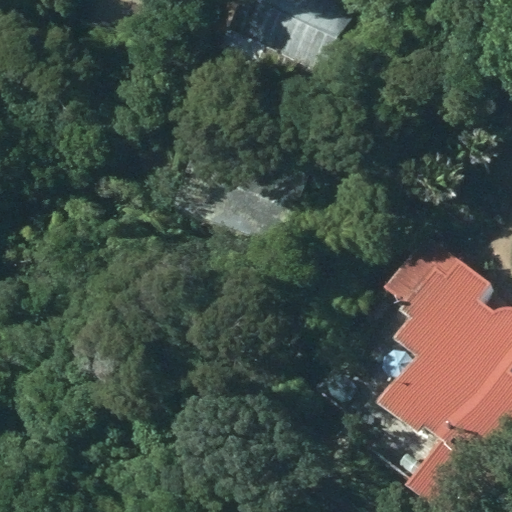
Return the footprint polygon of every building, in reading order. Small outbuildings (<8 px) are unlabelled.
[(93,0),(90,24),(170,38),(176,0),(93,0)] [(255,0),(233,47),(330,93),(376,0),(255,0)] [(213,129),(185,202),(293,246),(322,171),(213,129)] [(458,511),(489,511),(511,482),(511,305),(505,308),(490,296),(501,282),(437,234),(392,296),(424,318),(410,337),(431,354),(395,405),(439,439),(444,431),(458,442),(425,487),(458,511)] [(393,347),(388,359),(393,371),(403,376),(415,372),(420,361),(417,349),(405,345),(393,347)]
